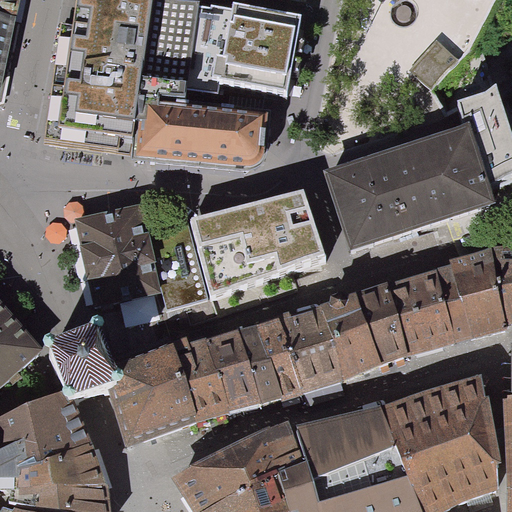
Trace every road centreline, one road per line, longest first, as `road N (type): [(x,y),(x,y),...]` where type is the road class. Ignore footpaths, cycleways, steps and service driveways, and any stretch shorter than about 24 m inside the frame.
road 1 (residential): [(119,480),(485,358),(511,342)]
road 2 (residential): [(0,222),(75,343),(119,480)]
